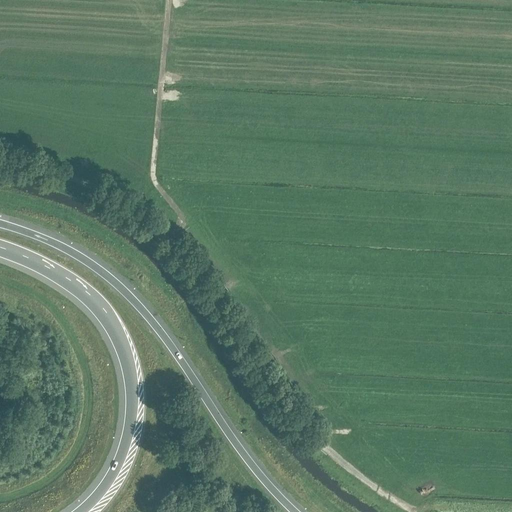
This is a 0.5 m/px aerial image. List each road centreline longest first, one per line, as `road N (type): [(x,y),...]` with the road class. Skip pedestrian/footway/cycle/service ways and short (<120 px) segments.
road 1 (unclassified): [(413,511),(321,443),(171,240),(129,208),(56,172),(0,156)]
road 2 (motorway): [(295,511),(137,304),(76,255),(0,223)]
road 3 (motorway): [(0,252),(84,296),(122,355),(130,395),(123,448),(111,477),(80,511)]
road 4 (track): [(180,213),(152,181),(169,0)]
